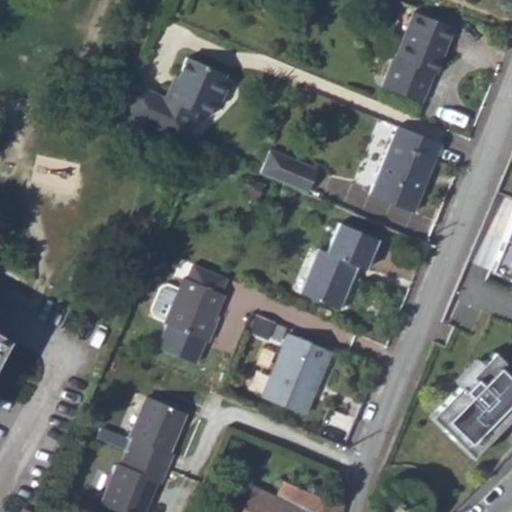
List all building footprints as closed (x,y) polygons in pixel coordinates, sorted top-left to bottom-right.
[(379,86),(420,102),(430,75),(433,76),(451,28),(410,12),(392,57),(391,57),(379,86)] [(162,98),(131,85),(119,114),(181,142),(193,113),(204,118),(212,100),(217,102),(227,80),(221,78),(222,75),(183,58),(175,78),(172,86),(168,84),(162,98)] [(367,193),(412,210),(439,144),(394,125),(367,193)] [(312,170),(265,150),(256,173),(302,193),(312,170)] [(511,206),(509,206),(480,272),(511,284),(511,206)] [(296,294),(333,308),(348,275),(346,274),(350,266),(362,270),(375,239),(336,224),(322,254),(314,250),(296,294)] [(222,279),(190,265),(183,280),(180,279),(175,291),(163,286),(156,289),(147,311),(150,318),(162,323),(161,325),(204,342),(212,324),(209,322),(206,321),(209,312),(212,313),(220,296),(216,295),(222,279)] [(255,312),(250,331),(273,338),(279,319),(255,312)] [(283,334),(277,351),(267,376),(258,397),(301,415),(327,352),(283,334)] [(255,371),(267,376),(277,351),(265,346),(255,371)] [(511,412),(511,375),(487,352),(421,419),(466,458),(511,412)] [(96,505),(112,511),(138,511),(152,481),(154,482),(166,455),(163,453),(181,413),(142,397),(125,436),(128,437),(116,464),(113,463),(96,505)] [(338,511),(342,503),(321,496),(320,497),(279,481),(272,495),(250,486),(239,511),(338,511)]
